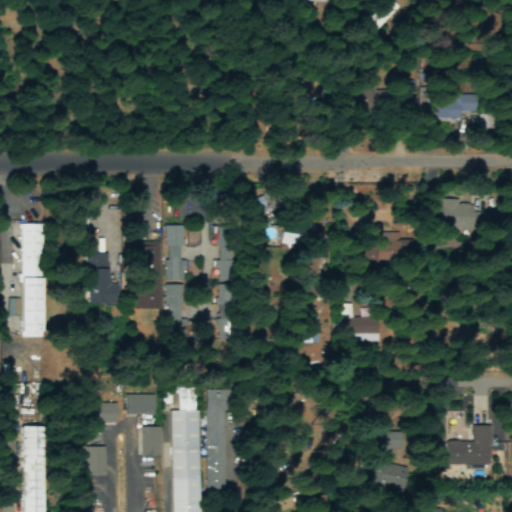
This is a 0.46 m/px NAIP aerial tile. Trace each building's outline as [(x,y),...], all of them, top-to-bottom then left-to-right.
[(380,0),(360,21),(372,33),(396,9),(386,0),(380,0)] [(458,123),(458,114),(470,114),(470,98),(454,98),(454,90),(435,90),(435,123),(458,123)] [(268,228),(261,210),(265,209),(261,198),(246,204),(256,232),(268,228)] [(440,231),(471,230),(470,205),(458,205),(458,201),(439,201),(440,231)] [(15,223),(40,222),(41,270),(16,271),(15,223)] [(182,227),(163,227),(164,283),(182,283),(182,227)] [(302,248),(303,237),(280,235),(278,246),(302,248)] [(157,244),(131,245),(132,301),(162,300),(162,292),(158,292),(157,244)] [(83,307),(113,308),(113,287),(105,286),(106,249),(84,248),(83,307)] [(16,278),(39,278),(39,338),(16,338),(16,278)] [(178,319),(180,287),(165,286),(163,319),(178,319)] [(316,345),(317,319),(302,318),(301,345),(316,345)] [(169,511),(196,511),(196,390),(179,390),(179,413),(169,413),(169,511)] [(123,417),(152,417),(153,397),(124,397),(123,417)] [(86,425),(114,425),(114,405),(86,405),(86,425)] [(467,425),(488,425),(489,465),(441,465),(441,442),(467,442),(467,425)] [(19,511),(39,511),(40,429),(20,429),(19,511)] [(158,458),(158,429),(139,429),(139,458),(158,458)] [(103,449),(83,449),(83,479),(103,479),(103,449)]
